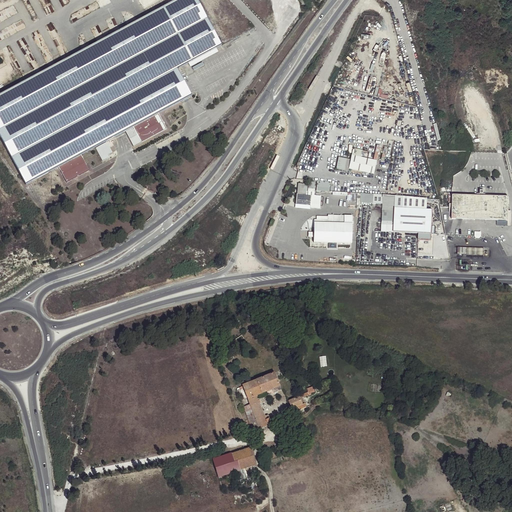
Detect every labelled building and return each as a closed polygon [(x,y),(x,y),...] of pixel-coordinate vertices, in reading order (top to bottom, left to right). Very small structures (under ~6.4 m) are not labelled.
[(0,137),(25,185),(29,183),(34,181),(59,168),(66,181),(88,169),(81,155),(100,145),(107,158),(114,154),(113,152),(110,147),(114,144),(111,139),(120,134),(125,131),(127,131),(133,142),(137,143),(166,127),(158,114),(191,96),(177,67),(221,44),(196,0),(176,0),(0,94),(0,137)] [(203,62),(192,67),(194,70),(204,65),(203,62)] [(127,131),(125,131),(134,147),(166,129),(166,127),(137,143),(133,142),(127,131)] [(350,169),(353,169),(363,171),(375,174),(377,161),(353,156),(350,169)] [(89,170),(88,169),(66,181),(66,183),(89,170)] [(317,190),(330,191),(330,181),(318,181),(317,190)] [(296,204),(310,205),(311,195),(297,194),(296,204)] [(394,232),(395,209),(396,195),(382,194),(381,231),(394,232)] [(395,209),(425,210),(427,199),(396,195),(395,209)] [(509,198),(454,196),(453,206),(452,220),(508,222),(509,212),(509,198)] [(433,211),(425,210),(395,209),(394,232),(418,234),(432,234),(433,211)] [(313,242),(352,243),(352,215),(344,215),(344,220),(314,219),(313,242)] [(252,304),(248,301),(245,305),(253,311),(250,316),(255,319),(264,307),(259,303),(255,309),(251,306),(252,304)] [(275,374),(257,381),(262,394),(281,388),(275,374)] [(252,432),(259,430),(263,429),(268,427),(273,425),(272,422),(269,416),(265,417),(261,408),(259,404),(259,402),(256,397),(262,394),(257,381),(243,386),(249,403),(250,403),(251,405),(247,406),(244,407),(252,432)] [(300,396),(289,401),(292,410),(297,408),(298,410),(304,407),(300,396)] [(230,454),(237,472),(256,466),(253,457),(250,447),(230,454)] [(218,478),(237,472),(230,454),(212,460),(218,478)]
